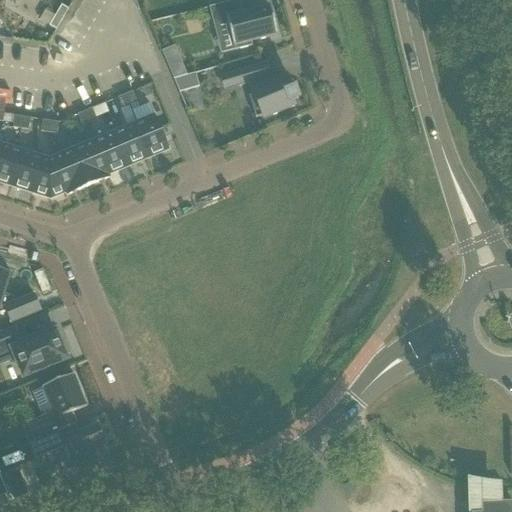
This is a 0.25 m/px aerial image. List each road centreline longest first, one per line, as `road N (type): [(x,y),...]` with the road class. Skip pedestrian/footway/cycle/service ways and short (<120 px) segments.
road 1 (residential): [(68,237),(330,128),(340,113),(338,92),(310,0)]
road 2 (residential): [(68,237),(181,502)]
road 3 (secondary): [(458,186),(428,108),(403,0)]
road 4 (residential): [(299,449),(249,479),(181,502)]
